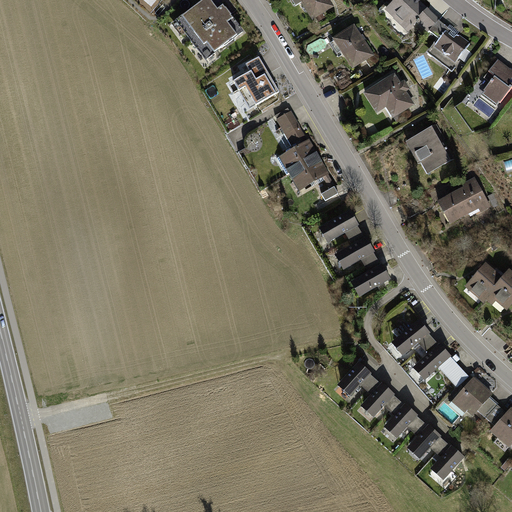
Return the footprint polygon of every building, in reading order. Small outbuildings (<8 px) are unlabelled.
[(242,33),(217,0),(202,0),(174,22),(205,61),(242,33)] [(328,0),(291,0),(297,8),(303,3),(314,20),(333,7),(328,0)] [(397,0),(383,17),(405,37),(418,23),(429,33),(440,20),(418,0),(397,0)] [(454,32),(440,20),(429,33),(438,41),(428,53),(451,71),(471,44),(460,36),(459,36),(458,36),(457,36),(456,37),(455,39),(451,35),(454,32)] [(354,27),(335,39),(354,68),(374,56),(354,27)] [(269,74),(259,58),(246,65),(251,73),(234,83),(245,102),(251,98),(256,107),(280,92),(274,82),(269,85),(264,76),(269,74)] [(497,77),(486,91),(502,102),(511,88),(511,74),(509,73),(511,70),(500,62),(492,73),(497,77)] [(395,77),(367,95),(378,114),(387,108),(394,118),(414,105),(395,77)] [(291,112),(277,120),(296,151),(282,159),(294,179),(321,163),(291,112)] [(437,128),(410,143),(421,163),(429,159),(435,170),(454,160),(437,128)] [(321,163),(294,179),(301,191),(325,177),(328,175),(321,163)] [(332,190),(335,188),(328,175),(325,177),(332,190)] [(474,183),(441,202),(452,222),(468,213),(471,218),(489,207),(474,183)] [(332,190),(322,196),(326,201),(339,194),(335,188),(332,190)] [(494,194),(489,197),(495,207),(500,204),(494,194)] [(351,213),(319,232),(329,247),(360,227),(351,213)] [(367,240),(336,259),(345,274),(376,254),(367,240)] [(487,265),(468,287),(485,302),(504,280),(487,265)] [(383,267),(352,286),(361,301),(393,281),(383,267)] [(511,273),(491,295),(508,309),(511,305),(511,273)] [(420,319),(391,342),(402,356),(431,332),(420,319)] [(440,343),(413,367),(425,380),(452,356),(440,343)] [(358,361),(337,385),(343,390),(350,397),(372,373),(364,366),(358,361)] [(475,380),(456,402),(474,417),(478,412),(488,420),(499,406),(490,399),(493,396),(475,380)] [(382,382),(360,405),(374,418),(395,394),(382,382)] [(405,403),(383,427),(397,439),(419,415),(405,403)] [(493,433),(511,448),(511,446),(511,411),(511,410),(508,414),(499,406),(488,420),(497,428),(493,433)] [(428,424),(407,448),(413,453),(420,460),(442,436),(435,430),(428,424)] [(452,445),(430,468),(444,481),(465,457),(452,445)]
